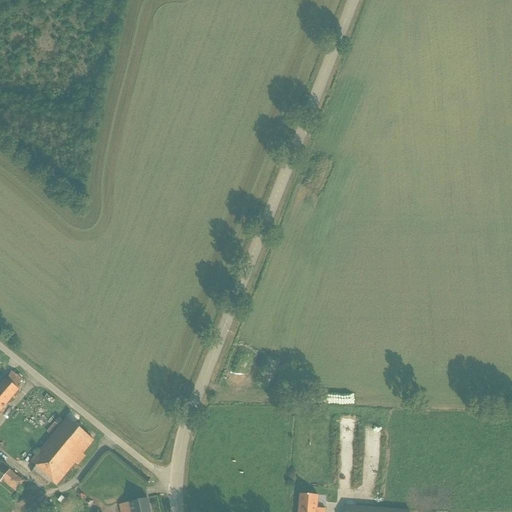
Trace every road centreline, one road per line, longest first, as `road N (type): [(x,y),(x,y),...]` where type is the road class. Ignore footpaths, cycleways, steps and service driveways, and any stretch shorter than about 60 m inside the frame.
road 1 (tertiary): [(353,0),(184,427),(175,481)]
road 2 (unclassified): [(0,345),(175,481)]
